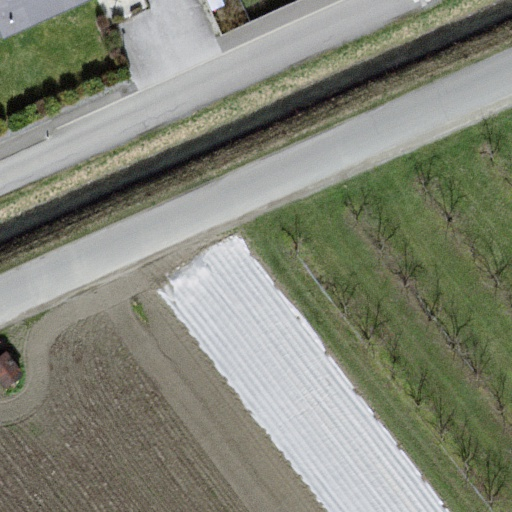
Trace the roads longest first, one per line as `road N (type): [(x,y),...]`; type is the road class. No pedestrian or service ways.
road 1 (unclassified): [(511,78),(0,313)]
road 2 (residential): [(0,178),(392,0)]
